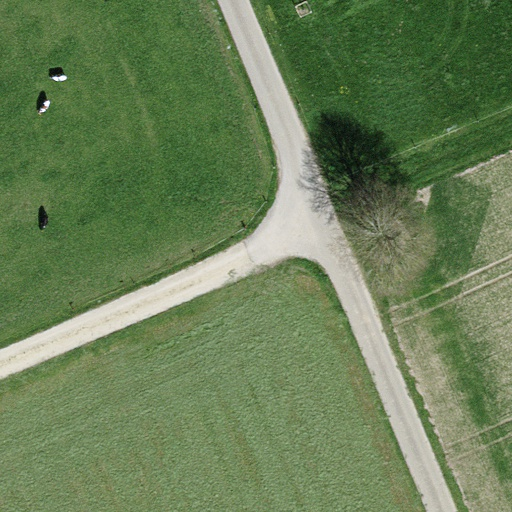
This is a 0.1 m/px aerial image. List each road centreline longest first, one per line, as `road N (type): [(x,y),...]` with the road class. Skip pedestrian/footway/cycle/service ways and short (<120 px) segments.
road 1 (unclassified): [(440,511),(231,0)]
road 2 (track): [(0,363),(154,301),(320,219)]
